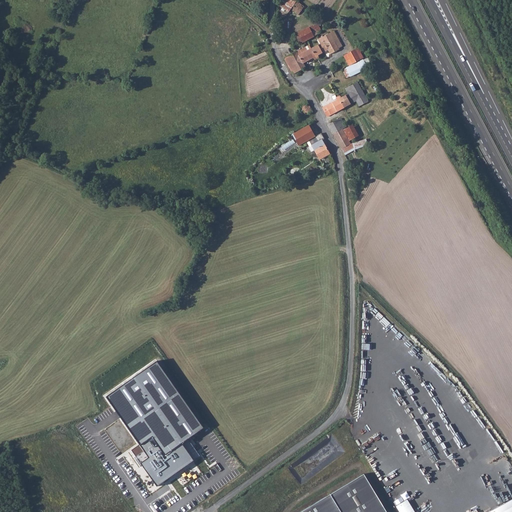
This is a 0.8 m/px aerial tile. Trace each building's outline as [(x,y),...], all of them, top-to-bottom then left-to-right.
[(293,0),(282,0),(279,5),(278,16),(285,16),(290,10),(297,2),(293,0)] [(302,6),(297,2),(290,10),(297,16),(304,7),(302,6)] [(300,44),(318,34),(317,33),(321,31),(318,25),(313,25),(295,35),(300,44)] [(338,38),(334,31),(318,40),(320,45),(318,46),(322,54),(328,50),(326,46),(334,43),(333,41),(338,38)] [(343,46),(338,38),(333,41),(334,43),(326,46),(328,50),(331,55),(340,51),(339,49),(343,46)] [(299,50),(284,58),(293,75),(305,69),(303,64),(312,59),(314,59),(316,62),(317,61),(311,49),(309,46),(300,51),(299,50)] [(322,54),(318,46),(311,49),(317,61),(318,60),(317,57),(322,54)] [(347,55),(352,64),(363,58),(358,49),(347,55)] [(348,66),(352,64),(347,55),(344,57),(348,66)] [(363,61),(350,68),(354,76),(367,69),(363,61)] [(352,95),(361,90),(357,83),(346,89),(348,95),(345,96),(350,105),(356,102),(352,95)] [(365,97),(361,90),(352,95),(356,102),(365,97)] [(343,109),(336,96),(335,97),(336,99),(336,102),(322,109),(327,117),(343,109)] [(350,105),(345,96),(340,99),(339,99),(337,96),(336,96),(343,109),(350,105)] [(365,97),(356,102),(359,107),(368,102),(365,97)] [(312,111),(306,101),(302,102),(303,104),(304,107),(302,108),(303,110),(305,112),(306,115),(312,111)] [(328,125),(334,135),(341,130),(346,128),(342,122),(341,120),(337,120),(328,125)] [(315,136),(309,125),(292,135),(299,146),(309,140),(315,136)] [(341,130),(347,140),(348,142),(358,137),(351,125),(346,128),(341,130)] [(334,135),(341,150),(345,147),(343,142),(347,140),(341,130),(334,135)] [(321,133),(317,135),(315,136),(309,140),(320,159),(330,154),(322,140),(324,139),(321,133)] [(341,150),(343,154),(354,149),(355,150),(367,146),(366,140),(350,145),(345,147),(341,150)] [(157,361),(108,394),(141,443),(132,449),(158,487),(164,483),(162,480),(199,454),(188,437),(202,427),(157,361)] [(337,456),(345,453),(342,445),(334,448),(337,456)] [(386,511),(364,475),(302,511),(386,511)] [(400,511),(415,511),(409,498),(397,504),(400,511)] [(511,511),(511,498),(485,511),(511,511)]
